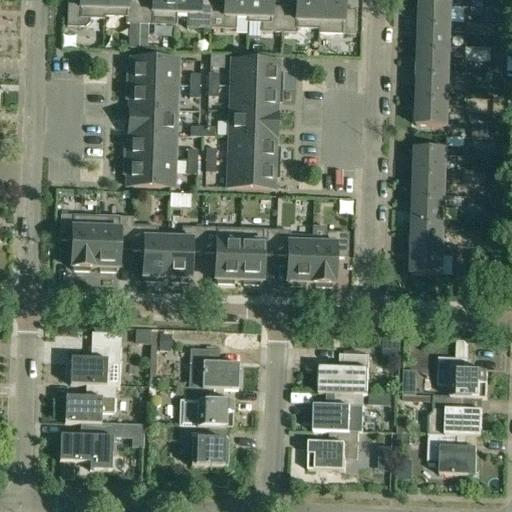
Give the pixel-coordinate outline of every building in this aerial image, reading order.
[(89,28),(89,24),(89,19),(104,20),(104,17),(104,0),(67,0),(66,27),(89,28)] [(104,0),(104,17),(125,18),(125,25),(140,25),(140,0),(104,0)] [(140,0),(140,25),(175,26),(176,0),(140,0)] [(194,28),(212,29),(212,4),(201,4),(200,0),(176,0),(175,26),(184,26),(185,14),(195,14),(194,28)] [(245,18),(249,18),(249,0),(225,0),(225,4),(212,4),(212,29),(244,30),(245,18)] [(269,33),(285,33),(285,8),(274,8),(274,0),(249,0),(249,18),(255,18),(255,23),(269,24),(269,33)] [(300,29),(320,30),(321,0),(297,0),(297,8),(285,8),(285,33),(300,34),(300,29)] [(346,0),(321,0),(320,30),(322,30),(321,35),(357,36),(358,11),(346,10),(346,0)] [(452,27),(452,24),(452,8),(469,8),(468,0),(451,0),(451,1),(422,0),(421,26),(452,27)] [(483,0),(483,1),(482,17),(482,23),(495,23),(495,0),(483,0)] [(471,17),(482,17),(483,1),(472,1),(471,17)] [(421,26),(420,51),(451,52),(451,49),(452,33),(468,33),(468,35),(492,36),(492,25),(468,24),(452,24),(452,27),(421,26)] [(128,50),(138,50),(138,42),(128,42),(128,50)] [(147,42),(138,42),(138,50),(147,51),(147,42)] [(420,51),(420,75),(450,76),(450,73),(451,58),(466,58),(466,62),(491,63),(492,49),(467,49),(451,49),(451,52),(420,51)] [(179,61),(132,59),(131,84),(178,86),(179,61)] [(232,61),(231,88),(279,90),(280,63),(232,61)] [(420,75),(419,100),(449,101),(449,98),(450,82),(466,83),(466,73),(450,73),(450,76),(420,75)] [(208,75),(208,87),(218,87),(218,75),(208,75)] [(189,76),(189,88),(199,88),(200,76),(189,76)] [(177,112),(178,86),(131,84),(130,110),(177,112)] [(208,99),(218,99),(218,87),(208,87),(208,99)] [(189,100),(199,100),(199,88),(189,88),(189,100)] [(278,115),(279,90),(231,88),(230,114),(278,115)] [(449,108),(465,108),(485,109),(485,99),(465,99),(465,98),(449,98),(449,101),(419,100),(418,126),(448,126),(449,108)] [(176,137),(177,112),(130,110),(129,135),(176,137)] [(277,141),(278,115),(230,114),(229,139),(277,141)] [(311,131),(334,132),(335,118),(311,117),(311,131)] [(190,138),(202,139),(203,129),(191,129),(190,138)] [(202,139),(214,139),(214,129),(203,129),(202,139)] [(487,129),(477,129),(476,138),(487,139),(487,129)] [(175,163),(176,137),(129,135),(128,161),(175,163)] [(446,138),(446,147),(446,150),(417,149),(416,175),(446,176),(446,172),(447,156),(463,157),(469,158),(470,150),(464,149),(464,139),(446,138)] [(276,166),(277,141),(229,139),(228,165),(276,166)] [(206,151),(206,163),(216,163),(216,151),(206,151)] [(187,152),(187,164),(197,164),(197,152),(187,152)] [(174,188),(175,163),(128,161),(127,186),(174,188)] [(206,175),(216,175),(216,163),(206,163),(206,175)] [(187,175),(197,176),(197,164),(187,164),(187,175)] [(227,189),(275,190),(276,166),(228,165),(227,189)] [(416,175),(415,199),(446,200),(446,197),(446,181),(463,181),(463,185),(487,185),(487,174),(463,173),(446,172),(446,176),(416,175)] [(474,210),(474,204),(486,204),(486,199),(475,199),(475,198),(461,198),(461,197),(446,197),(446,200),(415,199),(414,224),(445,225),(445,221),(445,207),(461,207),(461,209),(474,210)] [(71,268),(94,269),(96,216),(60,215),(59,240),(72,241),(71,268)] [(132,243),(133,226),(133,218),(96,216),(94,269),(119,270),(120,243),(132,243)] [(466,226),(461,226),(461,222),(445,221),(445,225),(414,224),(413,248),(444,249),(444,246),(444,231),(460,231),(465,232),(466,226)] [(158,227),(133,226),(132,243),(132,251),(145,252),(144,278),(165,279),(167,239),(157,239),(158,227)] [(349,233),(327,232),(327,228),(313,227),(313,236),(311,284),(335,285),(336,258),(348,258),(349,233)] [(167,235),(167,239),(165,279),(191,280),(192,253),(203,254),(204,229),(182,228),(182,235),(167,235)] [(241,230),(204,229),(203,254),(216,254),(215,281),(239,281),(241,230)] [(276,230),(241,230),(239,281),(263,282),(264,256),(275,256),(276,230)] [(291,231),(276,230),(275,256),(288,256),(287,283),(311,284),(313,236),(291,236),(291,231)] [(459,257),(460,250),(460,247),(444,246),(444,249),(413,248),(412,274),(443,275),(444,256),(459,257)] [(485,253),(473,252),(472,277),(484,277),(485,253)] [(135,332),(135,347),(150,347),(151,332),(135,332)] [(157,333),(151,332),(150,347),(149,389),(156,389),(157,333)] [(72,386),(88,386),(108,387),(108,375),(122,376),(122,349),(123,349),(123,335),(94,334),(93,361),(73,360),(72,386)] [(383,343),(382,361),(398,362),(399,343),(383,343)] [(204,379),(203,389),(203,390),(215,390),(215,391),(239,392),(240,365),(221,365),(221,352),(192,352),(191,378),(204,379)] [(321,393),(338,394),(358,394),(357,394),(358,383),(371,384),(372,357),(343,356),(342,369),(322,368),(321,393)] [(451,386),(451,398),(463,398),(463,399),(487,400),(488,373),(468,373),(469,360),(440,359),(439,386),(451,386)] [(67,425),(83,425),(103,425),(104,414),(117,414),(117,387),(108,387),(88,386),(88,398),(68,398),(67,425)] [(198,417),(198,428),(210,429),(210,430),(234,430),(236,404),(215,403),(215,391),(215,390),(203,390),(203,389),(187,389),(185,416),(198,417)] [(353,432),(361,432),(365,433),(366,394),(358,394),(338,394),(337,406),(317,406),(316,432),(332,433),(332,432),(353,433),(353,432)] [(369,396),(369,407),(381,408),(382,396),(369,396)] [(462,411),(463,399),(463,398),(451,398),(434,397),(434,411),(429,419),(428,435),(446,436),(458,437),(458,438),(482,439),(483,412),(462,411)] [(415,408),(430,409),(430,398),(415,398),(415,408)] [(511,449),(511,417),(494,417),(493,449),(511,449)] [(112,425),(103,425),(83,425),(83,438),(61,437),(61,463),(89,464),(89,472),(110,472),(112,425)] [(210,443),(210,430),(210,429),(198,428),(181,427),(180,455),(193,456),(193,468),(229,469),(230,444),(210,443)] [(361,432),(353,432),(353,433),(332,432),(332,433),(332,445),(311,445),(310,471),(347,472),(347,460),(360,461),(361,432)] [(397,445),(410,445),(410,436),(397,435),(397,445)] [(457,451),(458,438),(458,437),(446,436),(428,435),(427,463),(441,464),(440,475),(476,477),(477,452),(457,451)] [(393,449),(379,449),(378,457),(393,457),(393,449)] [(227,481),(210,480),(210,488),(227,489),(227,481)]
